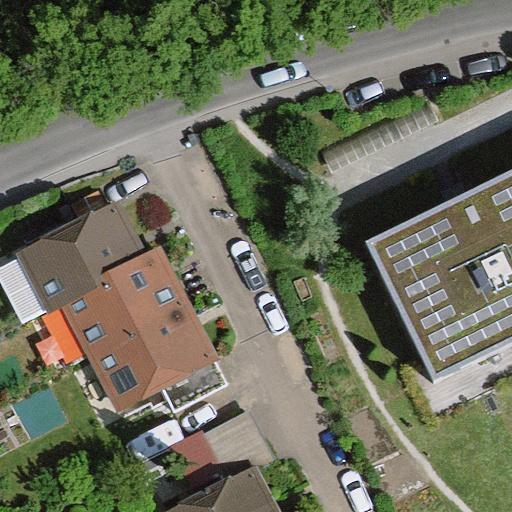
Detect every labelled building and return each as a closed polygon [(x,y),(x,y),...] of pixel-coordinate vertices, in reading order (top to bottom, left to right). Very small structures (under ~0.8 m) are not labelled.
[(511,348),(511,178),(369,247),(437,384),(511,348)] [(82,227),(25,256),(54,311),(69,303),(145,262),(119,208),(82,227)] [(159,256),(145,262),(69,303),(96,355),(187,309),(159,256)] [(213,360),(187,309),(96,355),(122,406),(162,386),(213,360)] [(227,388),(213,360),(162,386),(177,414),(227,388)] [(208,448),(221,473),(229,489),(256,475),(278,464),(253,412),(178,449),(182,460),(208,448)] [(221,473),(208,448),(182,460),(194,487),(221,473)] [(275,511),(256,475),(229,489),(181,511),(275,511)]
